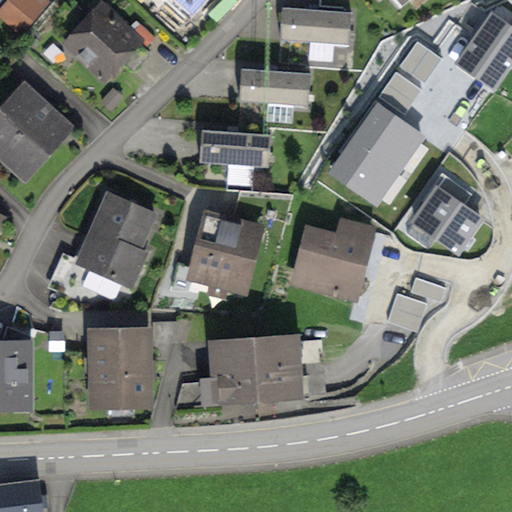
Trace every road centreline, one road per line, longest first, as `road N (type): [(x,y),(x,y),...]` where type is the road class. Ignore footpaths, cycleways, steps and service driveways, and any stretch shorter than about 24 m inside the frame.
road 1 (primary): [(0,460),(315,440),(511,386)]
road 2 (residential): [(0,298),(62,189),(256,0)]
